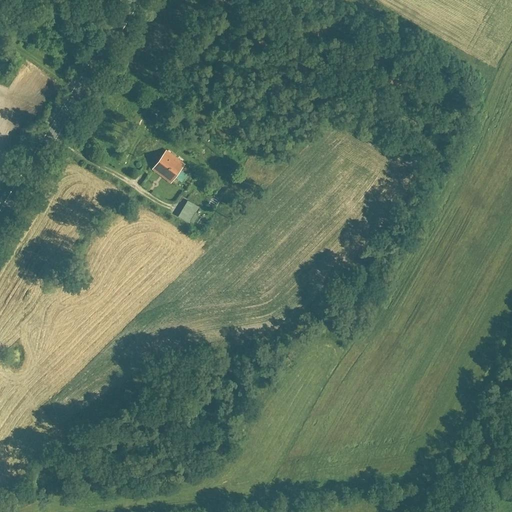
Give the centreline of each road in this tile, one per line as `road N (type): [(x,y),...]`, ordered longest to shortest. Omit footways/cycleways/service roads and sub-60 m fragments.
road 1 (track): [(110,511),(431,478)]
road 2 (tertiary): [(0,216),(133,0)]
